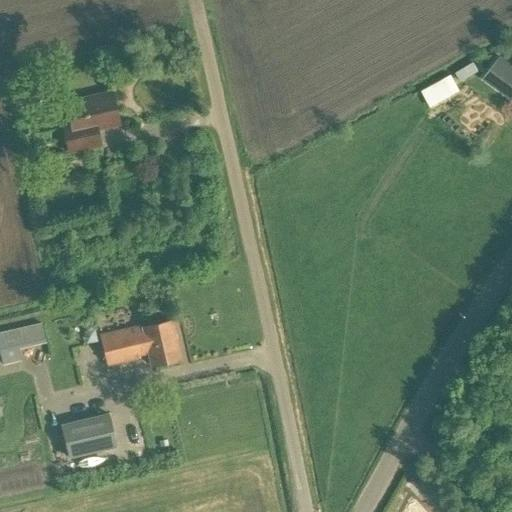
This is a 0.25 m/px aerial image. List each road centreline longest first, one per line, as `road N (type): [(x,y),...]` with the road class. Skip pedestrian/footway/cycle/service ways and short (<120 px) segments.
road 1 (unclassified): [(307,511),(193,0)]
road 2 (unclassified): [(364,511),(511,261)]
